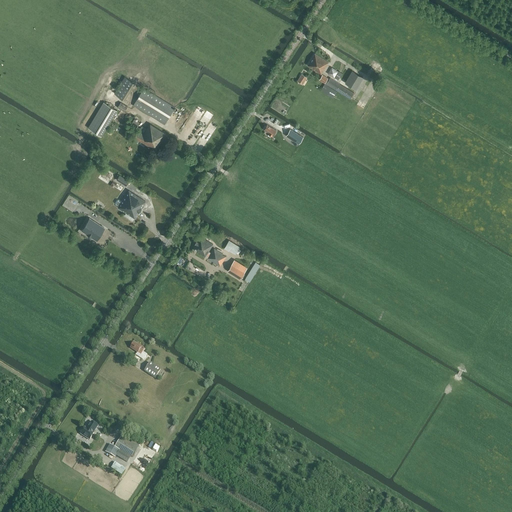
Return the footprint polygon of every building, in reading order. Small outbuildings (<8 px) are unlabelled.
[(328,61),(315,53),(307,64),(321,73),(328,61)] [(364,77),(352,71),(345,82),(356,89),(364,77)] [(303,85),(303,84),(305,85),(306,83),(307,82),(305,81),(307,77),(302,73),(297,81),(303,85)] [(325,83),(328,78),(322,74),(319,80),(325,83)] [(125,100),(135,83),(125,77),(114,94),(125,100)] [(354,93),(330,78),(326,84),(338,91),(350,99),(354,93)] [(333,98),(337,91),(325,84),(321,90),(333,98)] [(165,125),(175,108),(144,88),(133,105),(165,125)] [(117,109),(104,102),(88,127),(101,135),(117,109)] [(117,107),(124,112),(127,107),(121,102),(117,107)] [(134,119),(130,126),(135,129),(140,122),(134,119)] [(138,131),(134,137),(156,150),(166,134),(150,124),(147,129),(144,134),(139,131),(138,131)] [(276,131),(267,125),(264,130),(268,133),(272,136),(273,135),(273,136),(276,131)] [(303,137),(290,129),(286,136),(299,144),(303,137)] [(120,175),(117,179),(127,185),(129,181),(120,175)] [(116,204),(118,206),(118,207),(126,213),(125,215),(133,220),(134,218),(135,219),(146,201),(129,190),(121,201),(119,200),(117,200),(115,203),(116,204)] [(97,240),(105,228),(90,218),(82,231),(97,240)] [(195,244),(193,249),(208,258),(216,264),(220,266),(221,266),(226,257),(223,254),(214,248),(211,253),(209,251),(213,244),(200,236),(198,241),(197,240),(195,244)] [(225,248),(236,254),(240,246),(229,240),(225,248)] [(256,262),(247,276),(251,279),(260,265),(256,262)] [(232,263),(227,271),(240,279),(245,271),(232,263)] [(134,343),(130,348),(141,355),(145,349),(137,344),(137,345),(134,343)] [(164,372),(161,370),(150,363),(144,371),(155,379),(156,378),(159,380),(164,372)] [(98,426),(92,422),(87,429),(85,427),(81,434),(90,440),(94,433),(98,426)] [(132,456),(140,444),(123,433),(115,446),(132,456)] [(109,445),(105,452),(110,455),(111,455),(115,458),(120,450),(110,444),(109,445)] [(126,469),(115,462),(111,468),(122,475),(126,469)]
